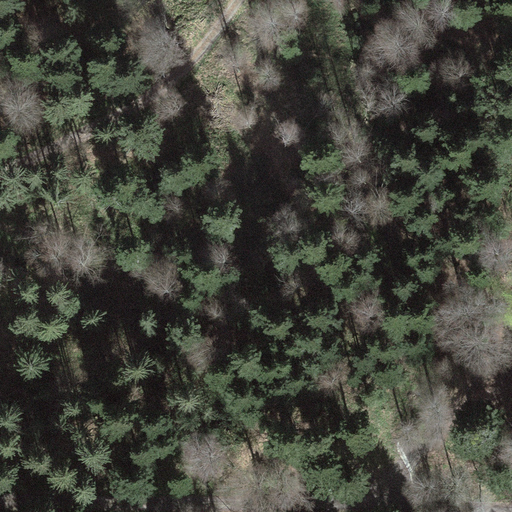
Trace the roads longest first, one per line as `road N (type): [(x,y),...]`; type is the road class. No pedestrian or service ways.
road 1 (track): [(0,505),(511,507)]
road 2 (track): [(239,0),(175,80),(146,102),(0,173)]
road 3 (track): [(511,350),(384,505)]
